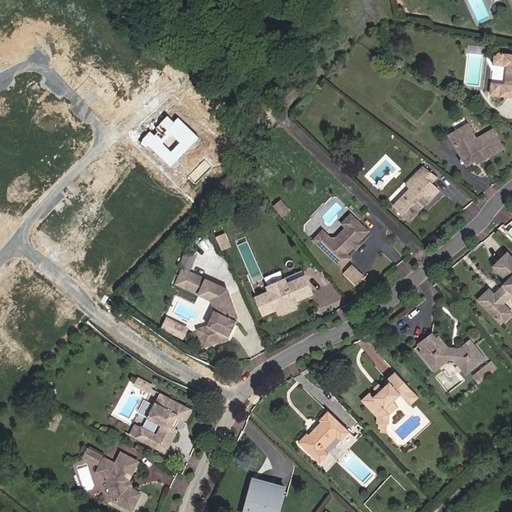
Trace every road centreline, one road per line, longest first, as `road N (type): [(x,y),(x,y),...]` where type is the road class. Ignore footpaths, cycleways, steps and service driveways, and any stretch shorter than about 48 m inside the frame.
road 1 (residential): [(511,188),(472,233),(359,326),(266,368),(240,398)]
road 2 (residential): [(17,241),(35,210),(110,136),(41,66),(0,78)]
road 3 (residential): [(240,398),(105,321),(17,241)]
road 4 (residential): [(240,398),(193,511)]
road 5 (unknown): [(266,368),(220,256)]
